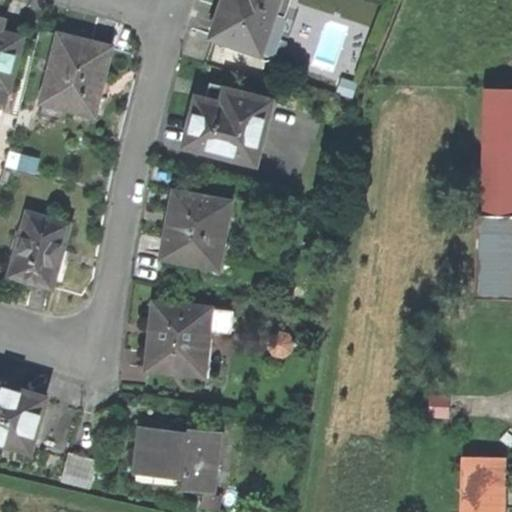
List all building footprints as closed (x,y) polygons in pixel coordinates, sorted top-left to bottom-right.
[(213,36),(270,56),(289,0),(225,0),(224,4),(220,14),(216,15),(213,19),(211,23),(211,29),(213,34),(213,36)] [(0,104),(3,106),(7,90),(10,90),(23,37),(0,31),(0,26),(2,19),(0,18),(0,104)] [(59,32),(41,101),(95,115),(112,46),(84,38),(59,32)] [(511,85),(486,85),(483,211),(479,211),(477,296),(511,296),(511,160),(510,160),(511,140),(511,139),(511,85)] [(195,119),(188,144),(254,162),(270,99),(226,88),(225,90),(215,87),(212,99),(198,96),(195,108),(192,118),(195,119)] [(161,258),(214,270),(215,267),(220,268),(229,229),(224,228),(230,202),(174,189),(171,202),(169,212),(172,213),(161,258)] [(60,256),(69,225),(28,213),(10,276),(51,288),(60,256)] [(171,370),(193,373),(197,347),(204,348),(206,329),(227,332),(229,313),(209,310),(209,309),(152,301),(149,325),(152,325),(149,342),(146,369),(171,372),(171,370)] [(275,333),(267,338),(265,347),(269,356),(279,358),(287,353),(289,344),(285,335),(275,333)] [(200,374),(204,348),(197,347),(193,373),(200,374)] [(0,439),(28,448),(43,400),(19,392),(22,382),(7,377),(0,374),(0,439)] [(185,434),(137,429),(136,442),(133,473),(148,475),(149,470),(176,473),(175,479),(180,479),(179,488),(202,490),(196,511),(216,511),(225,493),(210,491),(216,436),(218,436),(218,433),(185,429),(185,434)] [(97,453),(69,446),(61,474),(90,480),(97,453)] [(461,511),(506,511),(508,458),(463,456),(461,511)]
